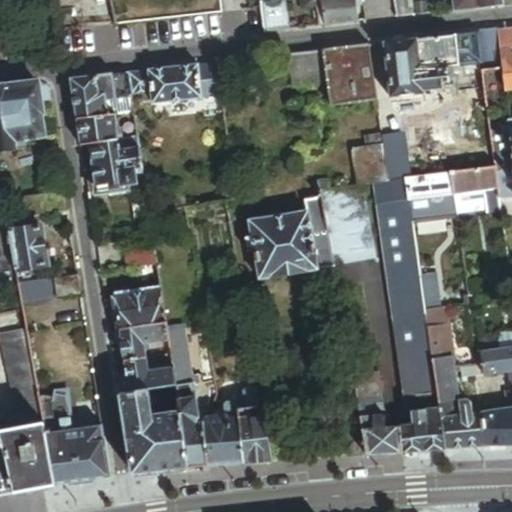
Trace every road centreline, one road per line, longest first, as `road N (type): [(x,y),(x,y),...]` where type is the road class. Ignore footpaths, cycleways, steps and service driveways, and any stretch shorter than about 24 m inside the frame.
road 1 (residential): [(511,16),(58,70)]
road 2 (residential): [(58,70),(128,511)]
road 3 (secondary): [(212,511),(470,492)]
